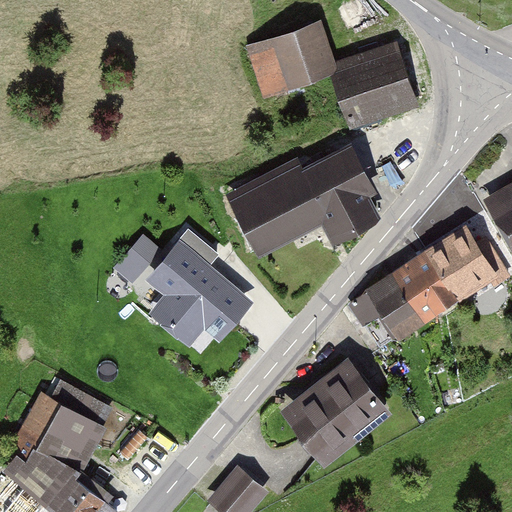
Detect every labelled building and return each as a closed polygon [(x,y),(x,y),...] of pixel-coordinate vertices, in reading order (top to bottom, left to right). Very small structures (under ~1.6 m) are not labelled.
[(332,77),(337,62),(322,21),(247,46),(264,100),(332,77)] [(337,62),(332,77),(351,127),(418,100),(396,39),(337,62)] [(345,147),(231,206),(258,259),(322,226),(331,243),(333,247),(375,226),(380,219),(369,197),(377,193),(351,144),(345,147)] [(511,183),(485,199),(491,211),(511,247),(511,183)] [(364,287),(368,292),(398,335),(401,340),(418,328),(426,322),(448,307),(460,299),(501,270),(470,226),(464,217),(423,246),(389,269),(364,287)] [(161,252),(143,237),(124,259),(142,274),(161,252)] [(239,315),(245,302),(220,280),(212,289),(188,268),(149,315),(194,354),(229,314),(239,315)] [(381,347),(398,335),(368,292),(351,304),(381,347)] [(396,413),(348,354),(280,408),(312,447),(328,467),(396,413)] [(43,391),(0,460),(0,511),(124,511),(126,511),(74,477),(111,422),(43,391)] [(253,511),(270,493),(238,466),(207,502),(211,505),(219,511),(253,511)]
